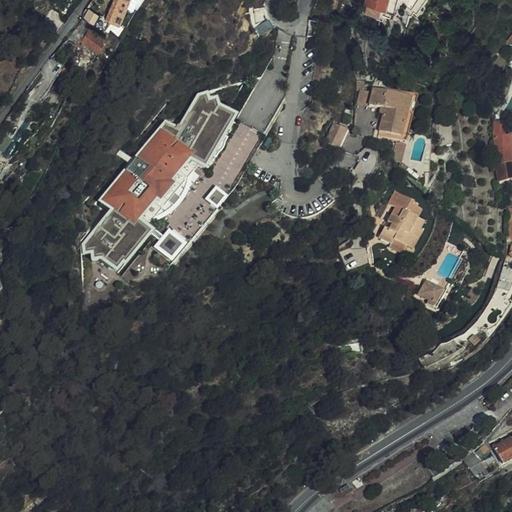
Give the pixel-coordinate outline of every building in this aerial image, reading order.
[(107,21),(109,18),(106,17),(115,0),(112,0),(106,12),(103,16),(102,17),(107,21)] [(142,0),(115,0),(106,17),(109,18),(116,22),(125,5),(134,11),(142,0)] [(357,0),(347,0),(348,0),(346,1),(346,3),(345,5),(345,6),(346,8),(347,10),(348,11),(349,12),(351,12),(353,12),(355,12),(356,11),(358,10),(359,9),(359,7),(359,5),(359,3),(358,2),(357,0)] [(369,6),(382,10),(392,12),(395,0),(366,0),(366,6),(369,6)] [(380,17),(382,10),(369,6),(367,14),(380,17)] [(88,21),(83,17),(72,32),(78,36),(85,26),(88,21)] [(107,21),(102,17),(96,27),(101,30),(107,21)] [(78,36),(72,32),(67,40),(79,48),(82,44),(88,48),(97,54),(106,42),(85,26),(78,36)] [(81,56),(91,63),(97,54),(88,48),(81,56)] [(369,81),(360,79),(359,89),(364,90),(369,86),(369,81)] [(399,138),(411,92),(386,85),(385,89),(373,86),(369,101),(384,105),(376,132),(399,138)] [(411,92),(399,138),(405,140),(417,94),(411,92)] [(208,95),(201,97),(184,130),(181,128),(180,131),(170,126),(108,204),(120,214),(92,249),(92,257),(100,256),(101,263),(109,262),(114,267),(124,274),(126,276),(132,268),(157,236),(152,232),(155,229),(164,217),(173,224),(164,236),(161,239),(156,246),(177,263),(178,261),(189,248),(221,208),(222,209),(225,205),(227,206),(232,200),(230,199),(228,197),(235,183),(244,167),(251,171),(254,163),(256,161),(247,156),(254,141),(260,144),(261,143),(264,145),(269,135),(266,133),(256,127),(240,119),(237,117),(229,113),(220,108),(218,100),(210,102),(208,95)] [(342,145),(350,127),(338,120),(329,138),(342,145)] [(506,121),(494,121),(495,163),(498,182),(510,180),(509,173),(511,172),(511,134),(506,135),(506,121)] [(351,128),(350,127),(342,145),(345,146),(354,128),(351,128)] [(247,156),(256,161),(264,146),(264,145),(261,143),(260,144),(254,141),(247,156)] [(394,163),(398,163),(399,160),(402,161),(407,145),(397,142),(392,161),(394,163)] [(402,161),(399,160),(398,163),(398,166),(405,172),(407,163),(402,161)] [(242,187),(251,171),(244,167),(235,183),(242,187)] [(242,187),(235,183),(228,197),(232,200),(242,187)] [(398,191),(392,203),(399,207),(391,222),(396,224),(393,229),(388,227),(384,235),(389,237),(387,240),(395,244),(393,247),(407,254),(411,246),(420,229),(418,228),(423,219),(421,218),(425,209),(417,205),(418,202),(398,191)] [(178,261),(177,263),(180,265),(224,210),(222,209),(221,208),(189,248),(178,261)] [(427,222),(423,219),(418,228),(420,229),(411,246),(417,249),(427,231),(423,229),(427,222)] [(508,225),(506,223),(506,222),(503,239),(511,241),(511,229),(510,228),(508,225)] [(442,291),(426,282),(418,297),(434,305),(442,291)] [(386,320),(384,313),(373,316),(375,323),(386,320)] [(410,321),(406,315),(401,318),(404,324),(410,321)] [(404,324),(401,318),(394,322),(401,336),(420,325),(416,317),(410,321),(404,324)] [(440,360),(448,352),(445,348),(441,347),(433,353),(440,360)] [(236,376),(239,381),(251,375),(248,370),(236,376)] [(504,464),(511,459),(511,439),(495,449),(504,464)] [(492,446),(489,442),(487,443),(465,459),(471,467),(472,466),(477,473),(484,469),(488,467),(480,455),(486,452),(485,450),(492,446)] [(194,458),(198,465),(204,461),(199,454),(194,458)]
